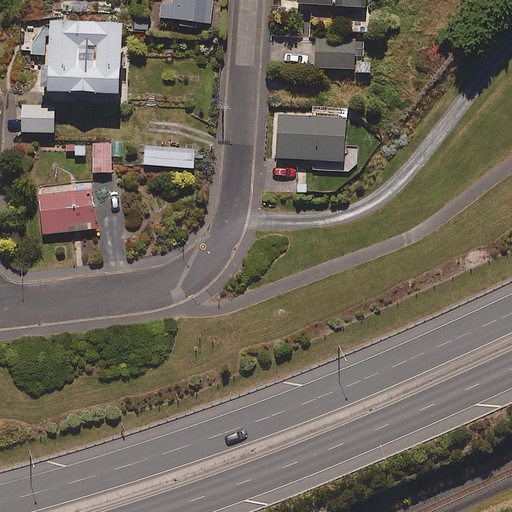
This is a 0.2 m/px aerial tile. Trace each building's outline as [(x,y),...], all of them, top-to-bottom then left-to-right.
[(213,0),(171,0),(171,6),(159,4),(157,18),(211,25),(213,0)] [(365,0),(296,0),(296,4),(365,9),(365,0)] [(117,97),(121,25),(49,22),(45,93),(117,97)] [(355,38),(316,37),(315,67),(353,69),(354,57),(363,58),(363,42),(355,42),(355,38)] [(53,134),(54,105),(22,104),(21,133),(53,134)] [(315,117),(277,114),(274,158),(344,163),(348,109),(316,107),(315,117)] [(110,144),(92,144),(93,175),(112,174),(110,144)] [(193,170),(195,149),(144,145),(142,166),(193,170)] [(95,229),(90,189),(38,195),(42,235),(95,229)]
